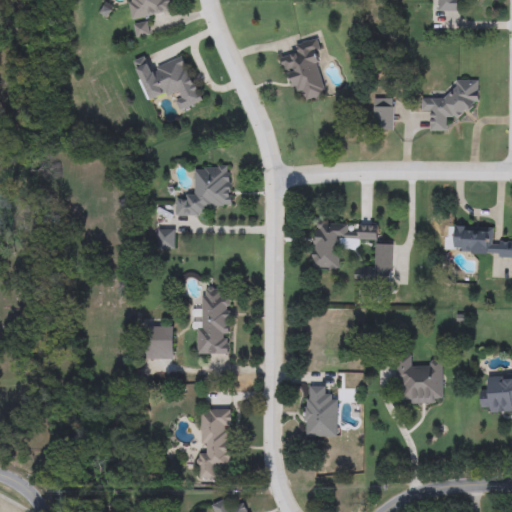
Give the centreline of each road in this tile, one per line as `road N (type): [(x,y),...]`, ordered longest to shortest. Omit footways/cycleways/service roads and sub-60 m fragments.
road 1 (residential): [(209,0),(267,145),(273,462),(291,511)]
road 2 (residential): [(511,171),(271,177)]
road 3 (tertiary): [(511,478),(429,485),(386,511)]
